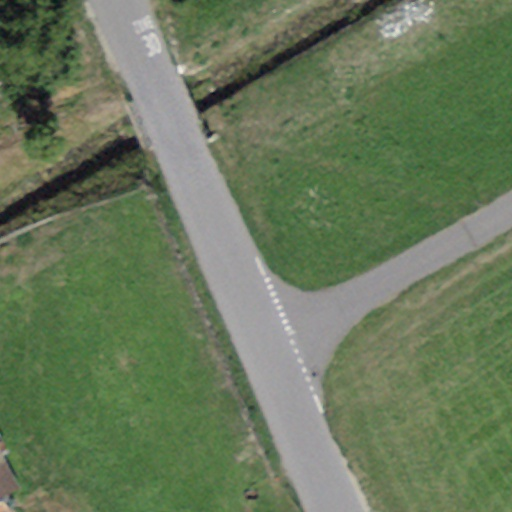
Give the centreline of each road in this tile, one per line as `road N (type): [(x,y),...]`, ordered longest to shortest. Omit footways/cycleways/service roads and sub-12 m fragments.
road 1 (residential): [(272,360),(119,0)]
road 2 (residential): [(272,360),(511,214)]
road 3 (residential): [(326,511),(272,360)]
